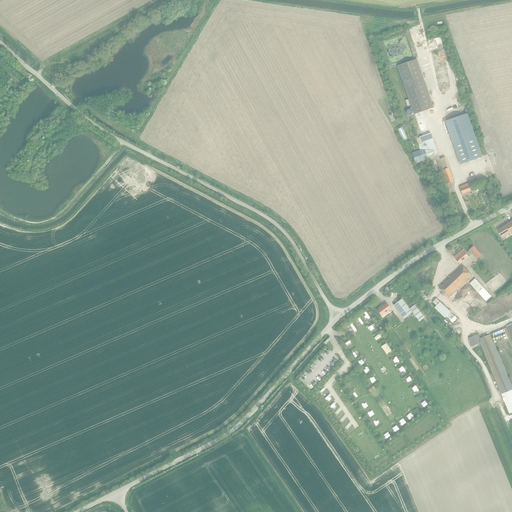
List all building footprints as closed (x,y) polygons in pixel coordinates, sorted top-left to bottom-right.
[(398,66),(414,114),(434,107),(417,59),(398,66)] [(460,164),(482,156),(467,113),(445,121),(460,164)] [(416,162),(428,158),(425,150),(413,154),(416,162)] [(448,183),(454,181),(446,157),(440,159),(448,183)] [(462,194),(473,190),(470,182),(460,186),(462,194)] [(510,232),(511,233),(511,232),(511,220),(497,230),(502,237),(510,232)] [(474,245),(469,249),(477,258),(481,254),(474,245)] [(460,263),(469,256),(463,249),(454,257),(460,263)] [(448,297),(472,275),(463,265),(439,288),(448,297)] [(475,278),(470,283),(486,301),(491,296),(475,278)] [(415,305),(410,309),(402,299),(394,305),(404,318),(412,311),(420,321),(425,317),(415,305)] [(445,318),(451,312),(440,302),(434,307),(445,318)] [(380,315),(390,308),(386,303),(377,310),(380,315)] [(511,411),(511,385),(492,337),(506,331),(511,346),(511,325),(505,328),(491,334),(481,338),(479,333),(469,337),(472,346),(480,342),(509,413),(511,411)] [(381,347),(387,354),(392,351),(387,343),(381,347)]
